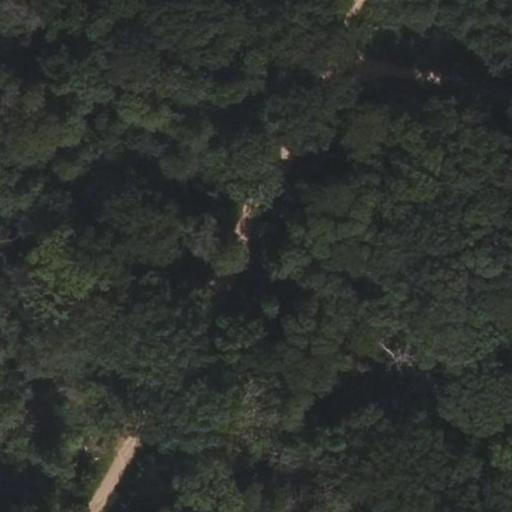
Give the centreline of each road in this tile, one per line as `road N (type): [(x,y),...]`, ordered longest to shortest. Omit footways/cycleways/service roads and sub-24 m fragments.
road 1 (track): [(339,83),(97,511)]
road 2 (track): [(511,97),(440,73),(388,68),(339,83)]
